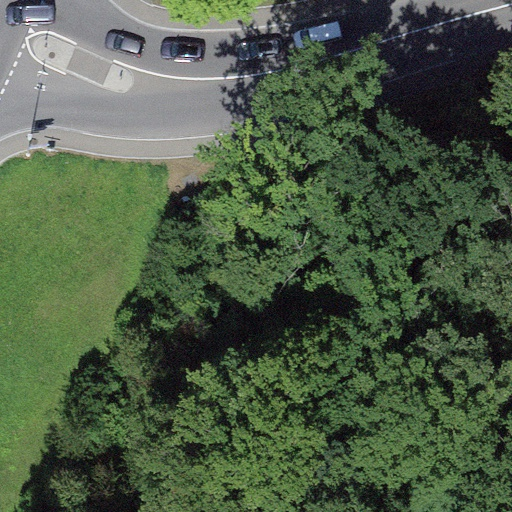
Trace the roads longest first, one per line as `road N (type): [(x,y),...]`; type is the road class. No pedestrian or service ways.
road 1 (secondary): [(0,69),(76,105),(154,116),(198,114),(251,98),(328,61)]
road 2 (secondary): [(328,61),(158,47),(46,0)]
road 3 (track): [(511,315),(433,245),(340,110)]
road 4 (secondary): [(328,61),(511,7)]
